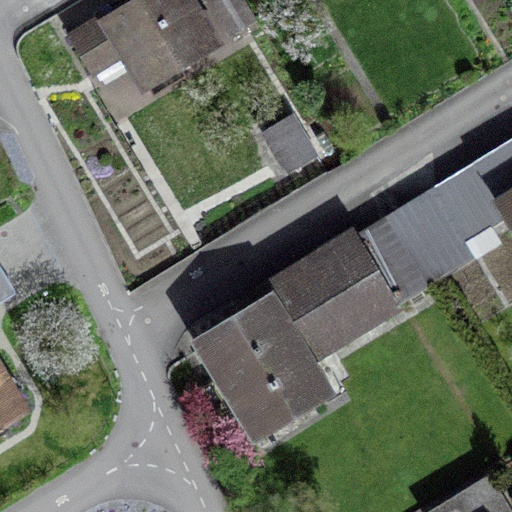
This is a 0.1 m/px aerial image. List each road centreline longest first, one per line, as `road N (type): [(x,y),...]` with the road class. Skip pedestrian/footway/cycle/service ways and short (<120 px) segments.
road 1 (residential): [(113,318),(511,82)]
road 2 (residential): [(113,318),(0,80)]
road 3 (residential): [(168,442),(113,318)]
road 4 (residential): [(56,511),(168,442)]
